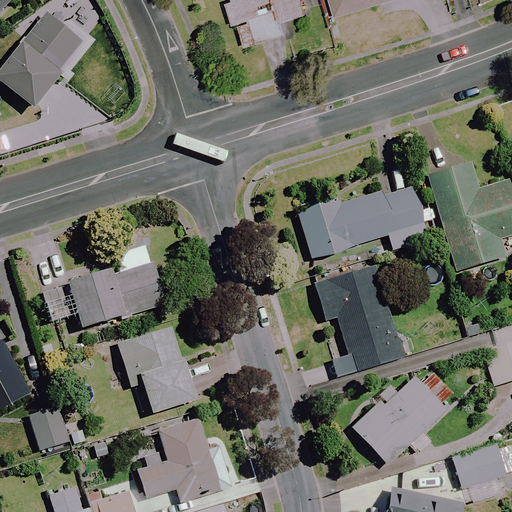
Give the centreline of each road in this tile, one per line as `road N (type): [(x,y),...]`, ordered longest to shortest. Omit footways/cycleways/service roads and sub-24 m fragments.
road 1 (residential): [(195,148),(304,511)]
road 2 (residential): [(511,44),(195,148)]
road 3 (residential): [(195,148),(0,208)]
road 4 (residential): [(141,0),(195,148)]
